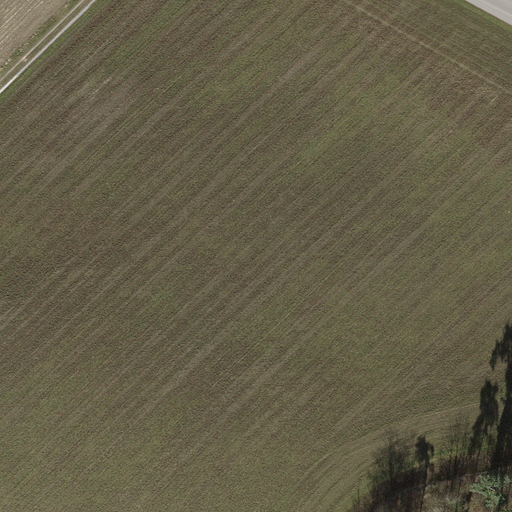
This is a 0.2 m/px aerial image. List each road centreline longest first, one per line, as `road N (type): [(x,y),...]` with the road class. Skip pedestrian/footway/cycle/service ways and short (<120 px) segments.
road 1 (track): [(511,449),(468,455),(393,486),(367,511)]
road 2 (track): [(0,89),(91,0)]
